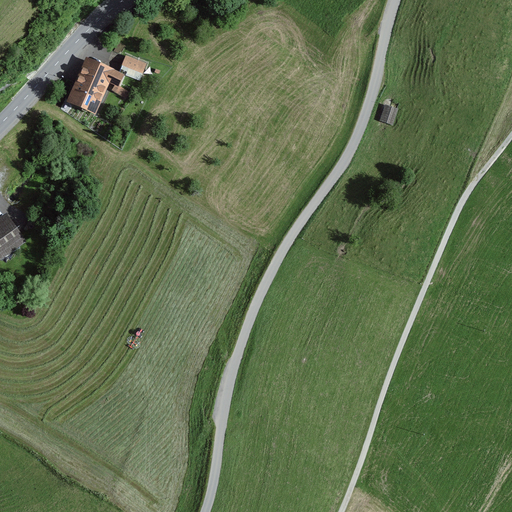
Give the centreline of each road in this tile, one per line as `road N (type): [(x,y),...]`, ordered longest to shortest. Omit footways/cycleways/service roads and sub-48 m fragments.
road 1 (unclassified): [(197,511),(253,306),(283,234),(342,160),(374,87),(398,0)]
road 2 (secondary): [(124,0),(0,124)]
